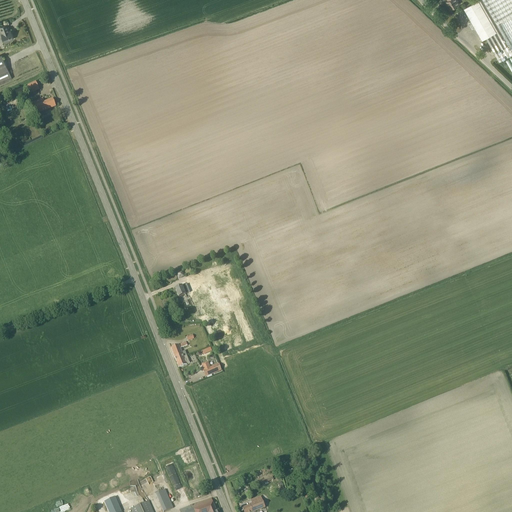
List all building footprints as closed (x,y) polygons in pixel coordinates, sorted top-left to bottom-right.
[(451,9),(459,5),(455,0),(447,0),(448,0),(447,1),(451,9)] [(511,0),(477,0),(464,8),(483,40),(486,38),(499,61),(511,54),(511,0)] [(10,31),(7,24),(0,26),(0,28),(2,34),(1,34),(4,42),(14,39),(10,31)] [(0,84),(12,79),(2,55),(0,55),(0,84)] [(36,81),(24,87),(27,93),(28,95),(39,89),(36,81)] [(36,115),(56,107),(52,99),(44,102),(43,99),(35,102),(31,104),(33,107),(30,109),(33,116),(36,115)] [(218,273),(229,302),(242,298),(240,293),(240,294),(230,268),(218,273)] [(175,289),(178,297),(185,295),(185,294),(189,293),(199,316),(214,309),(202,279),(186,285),(186,284),(182,286),(175,289)] [(183,357),(186,355),(185,351),(181,352),(180,349),(187,346),(186,342),(171,348),(175,358),(182,355),(183,357)] [(183,357),(182,355),(175,358),(179,368),(186,365),(190,363),(186,355),(183,357)] [(206,376),(210,375),(221,370),(218,365),(203,371),(206,376)] [(254,486),(272,478),(278,475),(276,471),(252,482),(253,483),(254,486)] [(164,511),(173,508),(165,490),(156,494),(163,511),(164,511)] [(181,500),(187,498),(184,491),(178,493),(181,500)] [(255,511),(265,508),(261,497),(251,501),(252,504),(249,505),(249,506),(242,508),(243,511),(255,511)] [(216,511),(211,499),(193,507),(194,511),(216,511)] [(132,511),(153,511),(148,501),(131,509),(132,511)]
